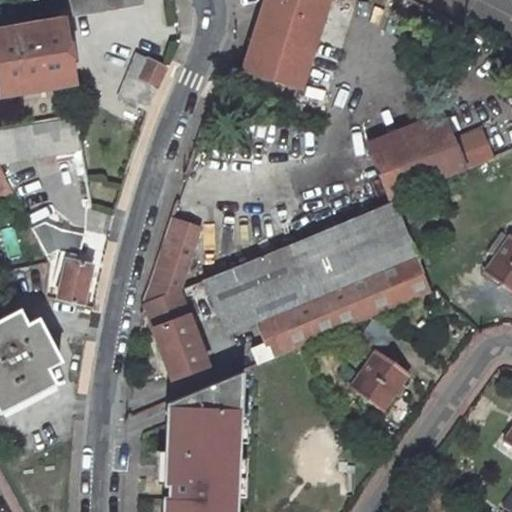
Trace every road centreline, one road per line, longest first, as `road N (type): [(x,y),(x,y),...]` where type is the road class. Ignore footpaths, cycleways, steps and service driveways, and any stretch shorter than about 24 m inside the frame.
road 1 (unclassified): [(103,511),(95,420),(124,266),(209,0)]
road 2 (residential): [(511,355),(506,352),(393,511)]
